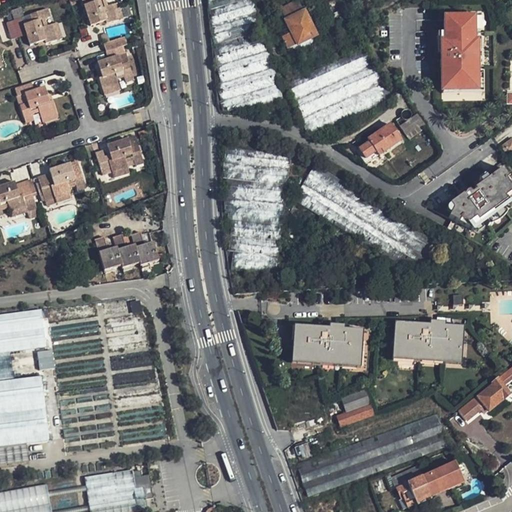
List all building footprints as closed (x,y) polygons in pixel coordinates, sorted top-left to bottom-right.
[(95,0),(96,2),(86,5),(93,26),(108,21),(109,24),(120,21),(115,5),(110,7),(107,0),(95,0)] [(252,0),(245,0),(211,11),(215,45),(262,30),(252,0)] [(297,45),(316,36),(309,22),(308,19),(304,11),(304,12),(299,3),(282,11),(286,20),(285,20),(291,32),(282,36),(288,49),(297,45)] [(125,19),(119,4),(115,5),(120,21),(125,19)] [(44,10),(32,14),(34,21),(24,24),(22,17),(25,16),(22,7),(12,10),(15,19),(7,22),(13,40),(28,36),(31,45),(46,41),(47,44),(59,40),(53,24),(49,26),(46,19),(44,10)] [(25,16),(22,17),(24,24),(34,21),(32,14),(25,16)] [(469,16),(469,19),(473,19),(473,33),(479,33),(479,16),(469,16)] [(473,33),(473,19),(469,19),(443,20),(443,34),(443,42),(441,42),(441,54),(441,87),(452,87),(452,90),(464,90),(464,87),(476,87),(475,73),(475,60),(475,53),(473,53),(473,40),(473,33)] [(63,39),(58,23),(53,24),(59,40),(63,39)] [(123,44),(121,39),(110,43),(109,38),(108,34),(101,36),(103,42),(106,50),(123,44)] [(230,115),(283,99),(279,87),(264,34),(215,50),(223,114),(230,115)] [(108,58),(98,61),(103,76),(100,77),(104,88),(119,84),(117,78),(124,76),(132,73),(128,61),(121,63),(118,54),(125,52),(123,44),(106,50),(108,58)] [(364,49),(288,83),(302,118),(300,119),(307,136),(391,99),(384,82),(382,83),(374,65),(371,66),(364,49)] [(125,52),(118,54),(121,63),(128,61),(125,52)] [(126,81),(134,79),(132,73),(124,76),(126,81)] [(482,73),(475,73),(476,87),(464,87),(464,90),(452,90),(452,87),(441,87),(441,93),(482,93),(482,73)] [(51,100),(46,86),(38,89),(36,82),(19,88),(21,94),(18,95),(22,104),(25,116),(34,113),(40,111),(42,116),(58,111),(54,99),(51,100)] [(119,84),(104,88),(105,93),(120,89),(119,84)] [(43,121),(59,116),(58,111),(42,116),(43,121)] [(399,126),(405,135),(423,123),(416,114),(399,126)] [(392,125),(369,139),(371,143),(360,149),(367,160),(377,153),(382,150),(385,153),(403,141),(392,125)] [(139,143),(136,135),(129,137),(132,145),(139,143)] [(129,137),(108,145),(111,153),(114,159),(110,161),(108,154),(105,155),(103,150),(96,153),(103,175),(114,171),(129,166),(127,161),(134,158),(143,156),(139,143),(132,145),(129,137)] [(507,155),(511,151),(511,141),(511,140),(501,147),(507,155)] [(287,184),(291,154),(222,147),(223,177),(287,184)] [(143,156),(134,158),(136,164),(145,161),(143,156)] [(82,169),(79,160),(71,162),(74,171),(82,169)] [(71,162),(51,169),(56,182),(52,184),(48,175),(39,178),(46,199),(55,196),(72,191),(70,186),(77,183),(86,180),(82,169),(74,171),(71,162)] [(440,238),(314,164),(301,186),(428,261),(440,238)] [(115,176),(130,171),(129,166),(114,171),(115,176)] [(463,195),(463,194),(449,204),(450,205),(453,209),(448,218),(452,220),(457,222),(468,228),(476,223),(478,223),(479,224),(485,220),(502,208),(508,203),(506,200),(511,196),(511,182),(502,168),(487,179),(479,184),(470,191),(468,191),(466,192),(465,193),(464,194),(463,195)] [(476,180),(479,184),(487,179),(484,174),(476,180)] [(34,176),(16,182),(19,189),(31,185),(35,194),(40,192),(34,176)] [(16,179),(0,184),(0,207),(3,207),(10,204),(12,209),(27,204),(29,210),(39,207),(35,194),(31,185),(19,189),(16,182),(16,179)] [(282,219),(286,190),(224,183),(225,213),(282,219)] [(428,261),(301,186),(293,200),(298,202),(290,215),(287,235),(367,282),(376,267),(398,280),(406,266),(420,274),(428,261)] [(57,201),(73,196),(72,191),(55,196),(46,199),(47,204),(57,201)] [(438,210),(432,202),(426,207),(432,215),(438,210)] [(27,204),(12,209),(14,215),(29,210),(27,204)] [(39,207),(29,210),(31,216),(41,213),(39,207)] [(502,208),(485,220),(489,225),(493,224),(496,222),(501,219),(504,216),(506,213),(502,208)] [(276,274),(282,225),(225,219),(233,269),(276,274)] [(457,222),(452,220),(447,229),(452,231),(457,222)] [(476,223),(468,228),(477,233),(482,229),(479,224),(478,223),(476,223)] [(159,260),(154,243),(146,245),(142,232),(133,235),(136,246),(128,248),(124,235),(114,237),(118,249),(110,251),(106,238),(96,240),(101,254),(106,272),(124,266),(125,268),(142,263),(143,265),(159,260)] [(462,364),(464,325),(459,325),(457,358),(399,355),(401,322),(394,322),(392,360),(399,360),(457,363),(462,364)] [(430,324),(401,322),(399,355),(457,358),(459,325),(445,325),(445,326),(430,326),(430,324)] [(362,368),(364,330),(359,330),(358,363),(298,359),(300,326),(294,325),(292,364),(297,364),(357,367),(362,368)] [(329,328),(300,326),(298,359),(358,363),(359,330),(345,329),(345,330),(329,329),(329,328)] [(52,349),(37,352),(40,370),(55,367),(52,349)] [(489,410),(509,394),(500,382),(510,374),(507,371),(497,378),(492,382),(494,384),(478,396),(475,399),(473,397),(458,409),(466,420),(482,408),(476,401),(479,398),(489,410)] [(335,414),(339,426),(372,414),(364,390),(340,399),(344,410),(335,414)] [(449,446),(438,414),(293,466),(304,499),(449,446)] [(430,477),(436,492),(452,485),(454,488),(456,492),(468,487),(465,481),(466,480),(460,464),(430,477)] [(420,466),(394,478),(401,494),(402,498),(405,497),(409,506),(418,502),(417,499),(431,493),(425,479),(420,466)] [(140,470),(85,475),(89,511),(135,511),(147,511),(145,498),(152,497),(149,475),(141,475),(140,470)] [(454,488),(452,485),(436,492),(430,477),(425,479),(431,493),(433,496),(437,495),(454,488)] [(0,491),(0,511),(51,511),(46,484),(0,491)] [(431,493),(417,499),(418,502),(433,496),(431,493)] [(409,506),(405,497),(402,498),(401,499),(405,508),(409,506)]
